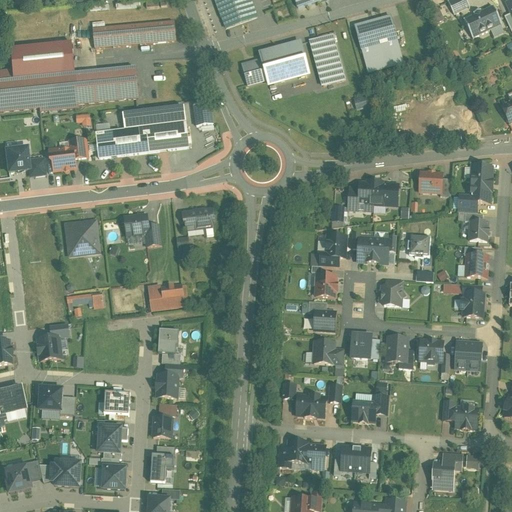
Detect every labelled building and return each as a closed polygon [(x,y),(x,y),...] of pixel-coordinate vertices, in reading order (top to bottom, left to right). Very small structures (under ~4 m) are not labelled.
[(257,19),(250,0),(215,0),(226,30),(227,30),(257,19)] [(328,0),(295,0),(298,10),(329,2),(328,0)] [(455,0),(448,3),(454,16),(470,9),(465,0),(455,0)] [(436,25),(445,22),(440,8),(432,11),(436,25)] [(493,8),(464,22),(473,41),(502,28),(493,8)] [(392,19),(355,28),(361,52),(362,52),(368,75),(404,65),(392,19)] [(175,24),(93,32),(95,52),(177,44),(175,24)] [(334,36),(309,42),(322,89),(346,82),(334,36)] [(12,83),(76,77),(73,45),(9,52),(12,83)] [(290,49),(281,51),(280,51),(281,51),(272,54),(271,54),(262,56),(261,57),(263,62),(268,82),(269,87),(270,86),(279,84),(280,84),(289,81),(290,81),(298,79),(299,79),(299,78),(308,76),(309,76),(301,46),(300,46),(291,49),(291,48),(290,49)] [(263,62),(244,67),(247,78),(247,79),(249,87),(268,82),(263,62)] [(115,73),(106,74),(105,74),(96,75),(95,75),(86,76),(85,76),(76,77),(12,83),(10,84),(10,83),(9,83),(9,84),(0,85),(0,84),(0,114),(2,115),(3,115),(3,114),(12,114),(13,114),(13,113),(22,113),(23,113),(23,112),(32,112),(33,112),(33,111),(40,111),(40,115),(41,115),(49,114),(50,114),(58,113),(59,113),(68,112),(69,112),(79,111),(80,111),(79,107),(80,107),(88,106),(89,106),(98,105),(99,105),(108,104),(109,104),(118,103),(119,103),(128,102),(129,102),(138,101),(139,101),(136,71),(135,71),(126,72),(125,72),(116,73),(115,73)] [(10,72),(0,73),(0,84),(0,85),(9,84),(9,83),(10,83),(9,73),(10,73),(10,72)] [(364,99),(356,102),(359,112),(367,109),(364,99)] [(511,124),(511,105),(511,104),(502,109),(510,126),(511,124)] [(211,107),(195,109),(197,129),(213,127),(211,107)] [(83,129),(92,128),(91,117),(77,118),(78,126),(83,126),(83,129)] [(146,130),(150,155),(190,150),(187,125),(146,130)] [(146,130),(97,137),(100,161),(150,155),(146,130)] [(86,143),(73,144),(73,148),(71,152),(74,151),(75,162),(88,161),(86,143)] [(28,151),(6,154),(9,176),(31,173),(31,172),(30,165),(28,151)] [(71,152),(51,154),(52,165),(54,167),(55,174),(63,173),(67,176),(71,172),(76,171),(75,162),(74,151),(71,152)] [(46,162),(33,164),(34,172),(35,180),(48,178),(46,162)] [(482,181),(491,182),(492,171),(492,170),(491,170),(474,169),(473,169),(473,170),(473,182),(481,182),(482,181)] [(443,177),(421,176),(420,195),(441,196),(442,196),(443,181),(443,177)] [(452,182),(443,181),(442,196),(441,196),(441,199),(451,200),(452,182)] [(489,206),(490,206),(490,205),(491,194),(492,194),(493,182),(491,182),(482,181),(481,182),(473,182),(471,182),(470,199),(470,205),(478,205),(489,206)] [(368,186),(361,186),(361,192),(351,191),(349,213),(359,214),(359,207),(365,207),(364,214),(374,215),(375,208),(376,185),(368,185),(368,186)] [(383,186),(376,185),(375,208),(388,209),(388,206),(398,207),(399,188),(383,187),(383,186)] [(470,199),(460,199),(459,216),(466,216),(477,217),(478,205),(470,205),(470,199)] [(342,210),(335,210),(334,224),(341,224),(342,210)] [(214,212),(183,216),(184,227),(186,226),(187,233),(204,231),(205,234),(216,233),(214,212)] [(477,217),(466,216),(465,224),(471,225),(483,225),(484,217),(477,217)] [(148,218),(126,221),(128,240),(146,237),(150,237),(149,230),(148,218)] [(53,221),(40,221),(41,234),(53,233),(53,221)] [(483,225),(471,225),(470,243),(487,245),(488,239),(489,239),(490,232),(488,232),(489,226),(483,225)] [(86,226),(67,228),(70,250),(87,248),(88,257),(100,256),(97,233),(89,234),(86,232),(86,226)] [(159,228),(149,230),(150,237),(146,237),(148,250),(162,248),(159,228)] [(120,232),(107,231),(107,244),(120,244),(120,232)] [(361,237),(353,237),(352,252),(359,252),(360,241),(361,241),(361,237)] [(431,240),(411,238),(411,244),(409,244),(408,253),(410,253),(410,259),(416,259),(416,261),(424,261),(424,259),(430,260),(431,240)] [(347,240),(328,239),(327,258),(327,260),(339,261),(345,261),(347,240)] [(189,241),(178,243),(179,254),(190,252),(189,241)] [(361,241),(360,241),(359,252),(358,265),(373,266),(375,242),(361,241)] [(389,243),(375,242),(373,266),(388,267),(389,254),(390,243),(389,243)] [(119,251),(114,249),(111,257),(116,259),(119,251)] [(483,251),(465,250),(465,259),(468,259),(468,258),(483,259),(483,251)] [(322,257),(313,257),(312,269),(321,270),(322,257)] [(339,261),(327,260),(327,258),(322,257),(321,270),(322,270),(339,271),(339,261)] [(483,259),(468,258),(468,259),(467,280),(487,281),(488,259),(483,259)] [(434,276),(417,275),(416,285),(433,286),(434,276)] [(336,280),(318,279),(316,300),(335,301),(336,294),(338,294),(338,287),(336,287),(336,280)] [(403,284),(388,283),(387,290),(403,292),(403,284)] [(464,288),(444,287),(444,295),(464,296),(464,288)] [(182,288),(149,292),(151,312),(185,308),(184,300),(182,288)] [(482,289),(464,288),(464,296),(465,296),(482,297),(482,289)] [(387,290),(385,290),(384,291),(384,298),(382,298),(381,298),(381,305),(385,309),(401,310),(402,302),(406,298),(402,294),(403,292),(387,290)] [(482,297),(465,296),(465,303),(462,303),(462,312),(464,312),(464,320),(483,321),(484,297),(482,297)] [(93,297),(73,300),(67,301),(68,306),(89,303),(90,308),(94,307),(94,310),(104,309),(103,298),(93,299),(93,297)] [(328,306),(310,305),(310,306),(309,317),(316,318),(316,315),(327,315),(328,306)] [(327,315),(316,315),(316,318),(315,334),(335,335),(336,316),(327,315)] [(51,331),(52,342),(59,341),(69,340),(67,329),(51,331)] [(180,336),(161,335),(160,357),(163,357),(178,358),(180,336)] [(373,339),(353,338),(351,361),(371,362),(371,361),(372,353),(373,339)] [(409,342),(391,340),(390,351),(388,351),(387,365),(407,366),(409,342)] [(52,342),(37,344),(40,366),(62,364),(59,341),(52,342)] [(0,368),(14,367),(12,343),(2,344),(0,344),(0,368)] [(436,344),(429,343),(429,344),(422,344),(420,364),(428,364),(428,367),(435,368),(435,365),(442,365),(443,365),(443,358),(444,345),(437,345),(437,344),(436,344)] [(485,345),(458,344),(456,373),(483,375),(485,345)] [(335,347),(316,346),(314,367),(334,368),(335,354),(335,347)] [(380,354),(372,353),(371,361),(379,362),(380,354)] [(346,355),(335,354),(334,368),(336,368),(345,368),(346,355)] [(178,358),(163,357),(163,368),(181,368),(181,358),(178,358)] [(451,358),(443,358),(443,365),(442,365),(441,376),(450,376),(451,358)] [(84,371),(85,361),(75,360),(75,370),(84,371)] [(345,368),(336,368),(336,380),(344,380),(345,368)] [(165,369),(165,380),(179,380),(185,380),(185,369),(165,369)] [(157,402),(177,403),(179,380),(165,380),(158,379),(157,402)] [(379,384),(377,392),(387,395),(389,387),(379,384)] [(297,388),(285,387),(284,401),(296,402),(297,388)] [(343,390),(331,389),(330,405),(341,406),(343,390)] [(22,391),(0,395),(0,415),(1,418),(4,417),(26,412),(22,391)] [(62,393),(41,392),(40,415),(60,416),(61,416),(62,401),(62,393)] [(130,396),(105,394),(104,417),(129,418),(130,396)] [(311,400),(299,399),(298,419),(305,419),(305,421),(309,421),(311,400)] [(311,399),(311,400),(309,421),(317,422),(317,421),(325,421),(326,401),(320,400),(320,399),(311,399)] [(390,401),(376,400),(376,406),(377,406),(376,418),(389,419),(390,401)] [(75,402),(62,401),(61,416),(60,416),(60,418),(75,419),(75,402)] [(376,406),(355,405),(353,424),(360,424),(360,425),(368,426),(368,425),(375,426),(376,418),(377,406),(376,406)] [(455,406),(444,406),(443,423),(454,424),(455,410),(455,406)] [(176,408),(160,408),(160,419),(176,420),(176,408)] [(478,412),(455,410),(454,424),(457,425),(457,431),(462,431),(462,432),(471,433),(471,432),(476,432),(478,412)] [(173,422),(154,422),(153,442),(173,443),(173,422)] [(124,430),(99,429),(98,457),(104,457),(123,458),(123,444),(124,432),(124,430)] [(308,446),(289,445),(289,453),(288,465),(292,465),(307,466),(307,465),(308,448),(308,446)] [(326,450),(308,448),(307,465),(314,466),(313,472),(324,472),(326,450)] [(374,450),(344,448),(342,475),(372,477),(374,450)] [(158,451),(158,460),(175,460),(175,452),(158,451)] [(289,453),(280,452),(278,470),(291,471),(292,465),(288,465),(289,453)] [(444,467),(435,467),(435,468),(433,485),(435,486),(434,490),(434,492),(435,492),(447,492),(448,493),(448,491),(448,487),(453,482),(454,482),(454,481),(455,472),(460,472),(462,473),(462,471),(462,460),(463,460),(463,459),(449,458),(446,457),(445,457),(444,458),(445,458),(444,467)] [(158,460),(153,459),(152,487),(166,487),(167,471),(174,472),(175,460),(158,460)] [(85,465),(56,463),(56,470),(55,485),(55,490),(83,492),(85,465)] [(29,466),(30,469),(33,483),(45,481),(42,469),(41,464),(29,466)] [(30,469),(5,475),(11,499),(36,493),(33,483),(30,469)] [(55,485),(56,470),(42,469),(45,481),(46,486),(55,485)] [(128,472),(104,471),(103,494),(127,495),(128,472)] [(182,494),(164,492),(163,500),(174,501),(181,502),(182,494)] [(322,511),(323,497),(313,496),(312,502),(313,502),(312,511),(322,511)] [(163,500),(151,500),(150,511),(173,511),(174,501),(163,500)] [(312,502),(294,501),(292,511),(312,511),(313,502),(312,502)] [(405,511),(407,505),(387,503),(385,511),(405,511)]
